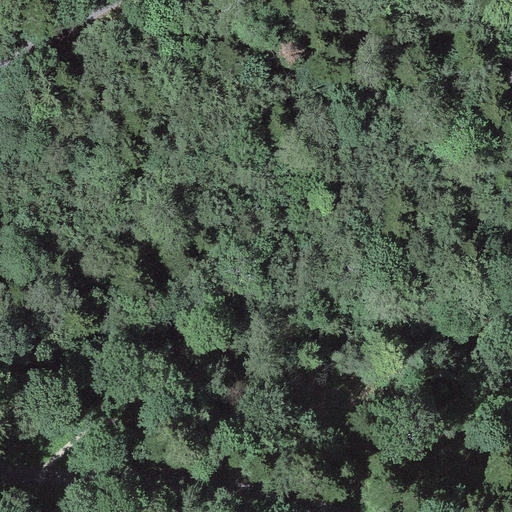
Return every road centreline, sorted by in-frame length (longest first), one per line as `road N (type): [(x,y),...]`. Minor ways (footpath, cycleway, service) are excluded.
road 1 (track): [(0,473),(146,476),(329,511)]
road 2 (track): [(115,0),(0,67)]
